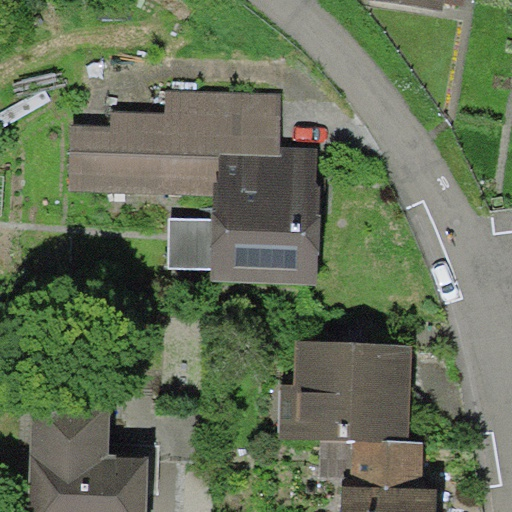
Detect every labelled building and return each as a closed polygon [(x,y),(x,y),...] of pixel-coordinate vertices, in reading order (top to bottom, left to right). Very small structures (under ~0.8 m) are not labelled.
[(433,0),(354,0),(353,14),(433,18),(433,0)] [(215,201),(215,168),(277,167),(277,104),(161,99),(161,119),(66,118),(66,198),(215,201)] [(277,167),(215,168),(215,201),(216,290),(309,289),(307,167),(277,167)] [(395,354),(287,347),(284,436),(390,442),(395,354)] [(94,415),(15,413),(11,511),(140,511),(143,464),(93,462),(94,415)] [(326,494),(325,511),(422,511),(424,497),(408,496),(410,456),(342,452),(340,495),(326,494)]
